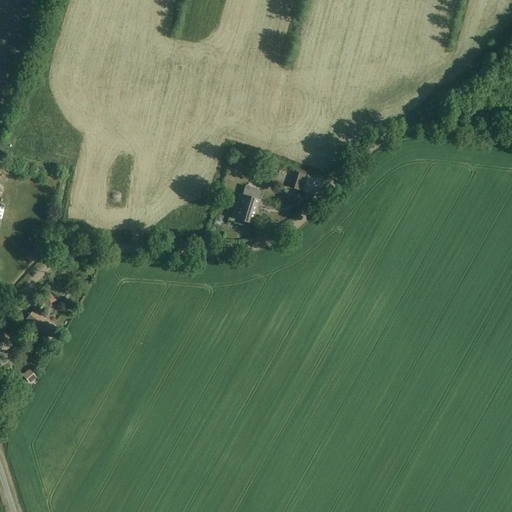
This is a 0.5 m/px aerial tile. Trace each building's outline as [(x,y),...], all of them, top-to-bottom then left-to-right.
[(293,171),(288,187),(303,192),(307,175),(293,171)] [(253,224),(261,200),(242,194),(235,218),(253,224)] [(45,292),(39,299),(50,307),(55,300),(45,292)] [(31,314),(26,321),(48,338),(53,330),(31,314)] [(12,346),(3,333),(0,335),(0,360),(3,358),(0,355),(12,346)]
